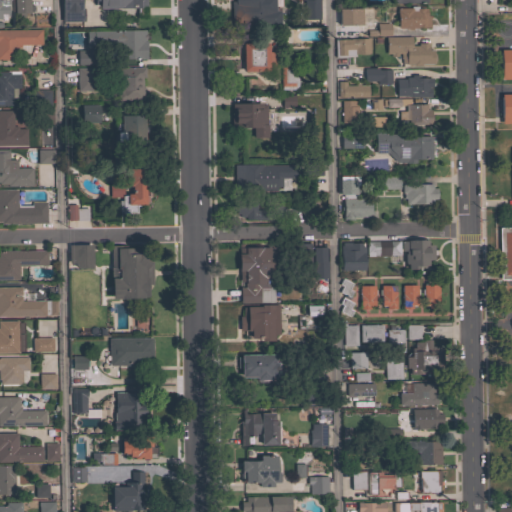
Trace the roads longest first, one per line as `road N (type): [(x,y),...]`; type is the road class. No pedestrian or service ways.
road 1 (residential): [(474,511),(467,0)]
road 2 (residential): [(199,511),(194,0)]
road 3 (residential): [(472,229),(0,234)]
